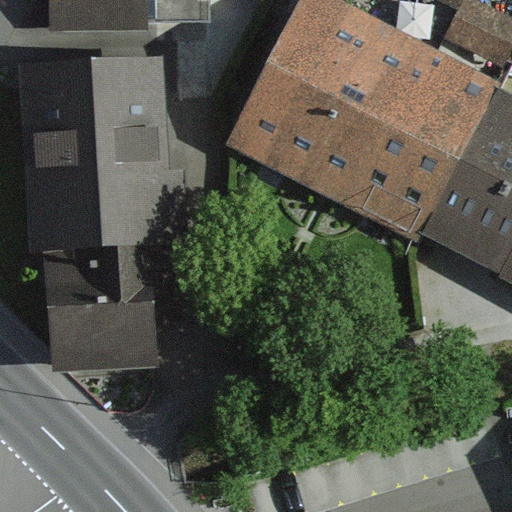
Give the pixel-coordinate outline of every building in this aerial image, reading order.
[(50,0),(51,39),(146,37),(144,0),(50,0)] [(210,0),(157,0),(159,27),(211,25),(210,0)] [(330,0),(305,0),(230,149),(417,248),(420,237),(496,94),(330,0)] [(461,0),(438,0),(457,9),(461,0)] [(511,53),(511,23),(467,1),(445,43),(503,72),(511,53)] [(22,77),(31,265),(47,265),(53,380),(160,375),(159,345),(177,344),(172,254),(188,254),(185,180),(168,180),(163,70),(22,77)] [(511,101),(496,94),(420,237),(511,285),(511,101)]
